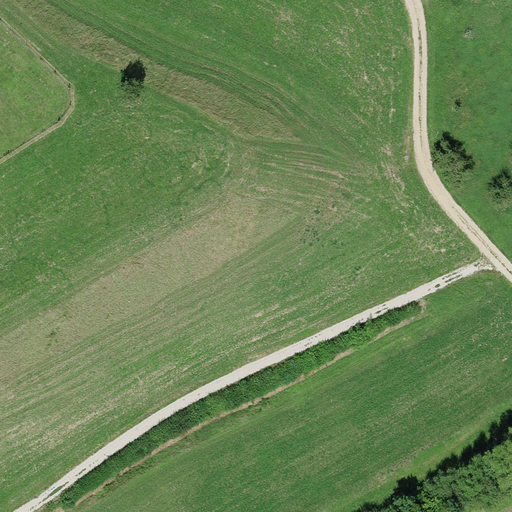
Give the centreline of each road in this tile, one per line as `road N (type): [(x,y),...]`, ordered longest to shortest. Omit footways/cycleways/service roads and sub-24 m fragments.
road 1 (track): [(19,511),(198,391),(495,260),(511,277)]
road 2 (track): [(408,0),(422,175),(495,260)]
